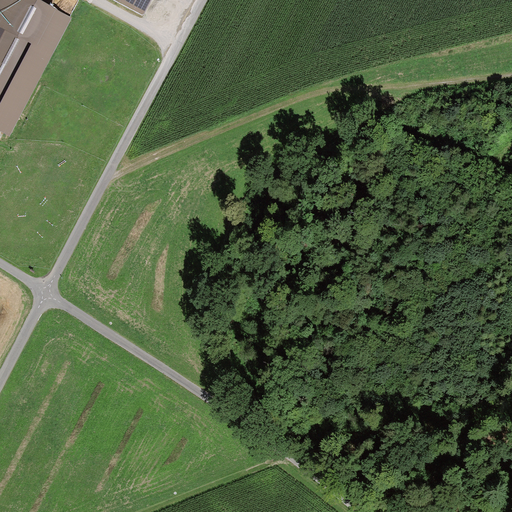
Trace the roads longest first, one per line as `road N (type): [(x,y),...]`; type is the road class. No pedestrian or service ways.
road 1 (unclassified): [(0,379),(202,0)]
road 2 (track): [(336,88),(108,175)]
road 3 (track): [(511,75),(336,88)]
